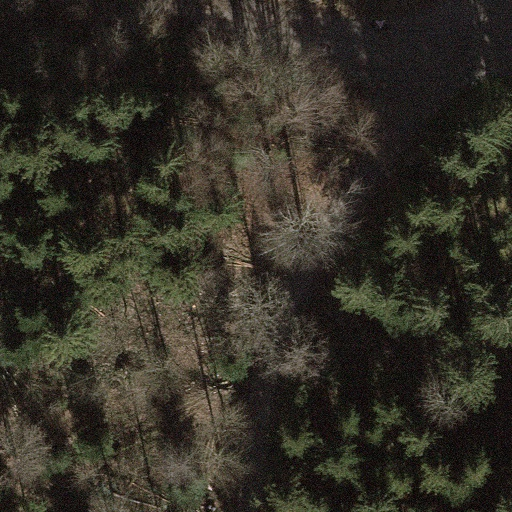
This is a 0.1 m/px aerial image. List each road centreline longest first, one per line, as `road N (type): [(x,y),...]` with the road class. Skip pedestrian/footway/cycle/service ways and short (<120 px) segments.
road 1 (track): [(252,511),(266,362),(287,298),(472,0)]
road 2 (track): [(200,0),(353,41),(511,59)]
